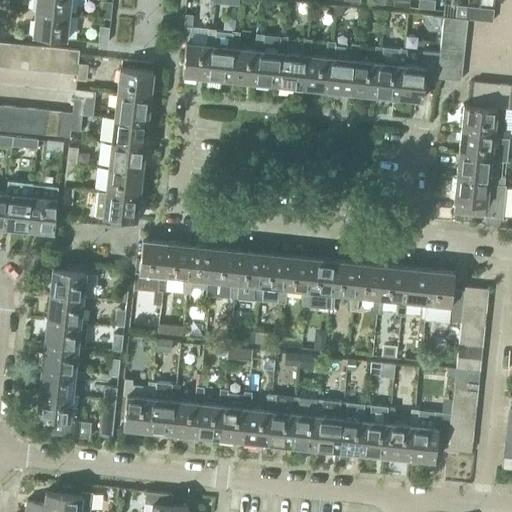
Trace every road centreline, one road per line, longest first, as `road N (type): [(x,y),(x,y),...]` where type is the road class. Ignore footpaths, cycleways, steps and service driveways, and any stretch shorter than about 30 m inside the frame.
road 1 (residential): [(0,455),(407,500)]
road 2 (residential): [(425,245),(157,225),(164,142)]
road 3 (residential): [(484,508),(507,253)]
